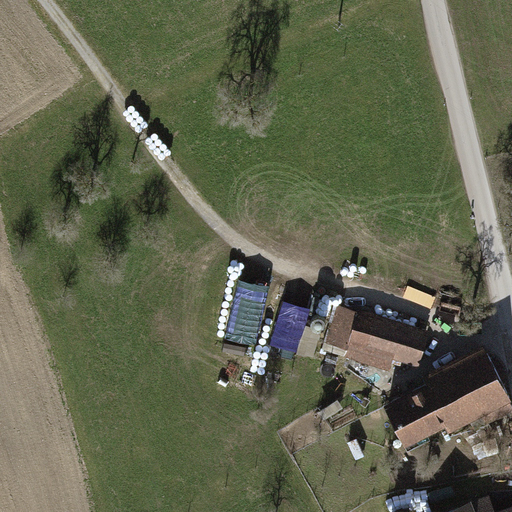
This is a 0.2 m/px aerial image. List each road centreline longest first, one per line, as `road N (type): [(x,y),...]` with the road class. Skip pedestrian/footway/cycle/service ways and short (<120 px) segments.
road 1 (track): [(511,333),(462,329),(304,278),(242,247),(199,209),(42,0)]
road 2 (unclassified): [(435,0),(511,328)]
